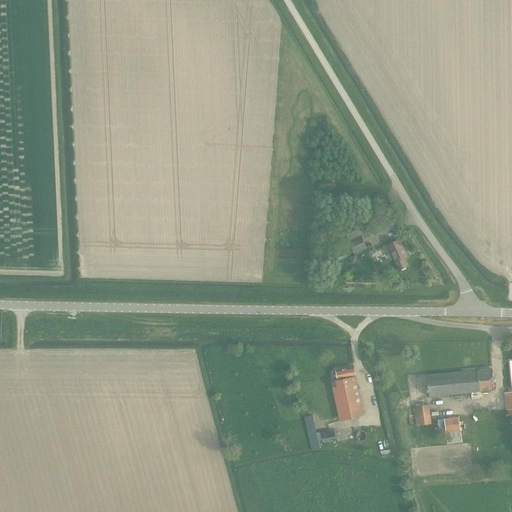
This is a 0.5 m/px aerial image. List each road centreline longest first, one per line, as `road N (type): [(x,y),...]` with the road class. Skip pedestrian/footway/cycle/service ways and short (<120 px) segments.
road 1 (tertiary): [(0,305),(472,312)]
road 2 (unclassified): [(472,312),(284,0)]
